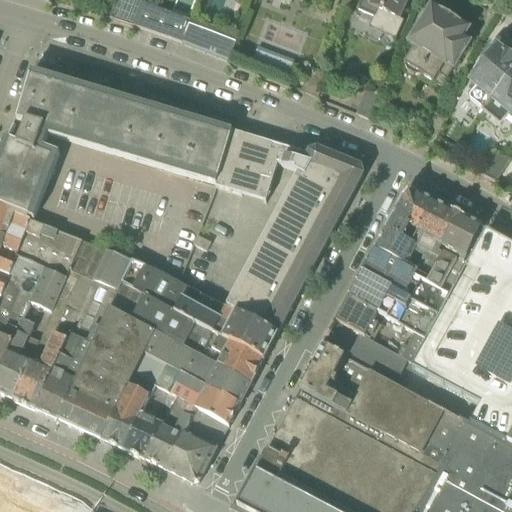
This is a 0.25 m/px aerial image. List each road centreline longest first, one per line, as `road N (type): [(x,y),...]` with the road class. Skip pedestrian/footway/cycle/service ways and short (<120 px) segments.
road 1 (residential): [(212,511),(398,159)]
road 2 (residential): [(398,159),(286,109),(27,21)]
road 3 (tertiary): [(165,511),(0,432)]
road 4 (tertiary): [(0,457),(118,511)]
road 5 (residential): [(511,218),(398,159)]
